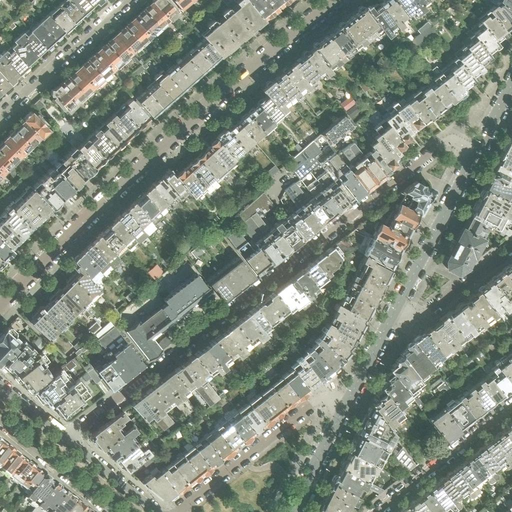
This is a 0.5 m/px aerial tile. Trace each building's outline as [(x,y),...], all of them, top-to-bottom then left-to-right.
[(79,18),(82,15),(68,0),(63,0),(58,6),(73,24),(76,24),(79,21),(79,18)] [(92,6),(86,0),(68,0),(82,15),(85,15),(89,12),(89,10),(92,6)] [(152,2),(169,20),(178,12),(168,0),(152,0),(151,1),(152,2)] [(191,1),(190,0),(171,0),(180,10),(191,1)] [(263,20),(245,0),(236,0),(235,1),(233,0),(230,0),(229,2),(227,0),(221,0),(223,2),(228,7),(248,31),(255,26),(255,27),(263,20)] [(266,17),(273,12),(263,0),(245,0),(263,20),(267,17),(266,17)] [(284,3),(280,0),(263,0),(273,12),(277,9),(284,3)] [(399,22),(406,16),(393,0),(383,0),(384,1),(380,4),(398,29),(402,26),(399,22)] [(420,12),(411,0),(393,0),(406,16),(412,12),(415,16),(420,12)] [(428,0),(411,0),(420,12),(425,9),(422,4),(428,0)] [(511,25),(511,12),(497,0),(491,0),(490,1),(492,4),(493,6),(488,10),(506,34),(511,29),(511,26),(511,25)] [(511,0),(497,0),(511,12),(511,0)] [(169,20),(152,2),(143,10),(160,29),(169,20)] [(459,9),(454,3),(450,5),(450,6),(455,12),(459,9)] [(398,29),(380,4),(379,5),(376,4),(371,8),(369,6),(365,9),(386,35),(387,37),(392,34),(398,29)] [(73,24),(58,6),(48,14),(64,32),(66,32),(70,29),(70,26),(73,24)] [(386,35),(365,9),(364,7),(363,7),(360,6),(358,9),(358,12),(353,16),(362,27),(357,31),(365,42),(370,47),(372,45),(369,42),(367,41),(373,36),(376,40),(379,41),(386,35)] [(454,13),(455,12),(450,6),(447,8),(447,9),(452,15),(454,13)] [(209,14),(213,19),(234,44),(240,38),(241,39),(249,32),(248,31),(228,7),(220,14),(221,16),(217,19),(215,18),(215,16),(216,15),(212,12),(209,14)] [(150,37),(160,29),(143,10),(134,19),(150,37)] [(481,21),(480,22),(496,42),(506,34),(488,10),(478,18),(481,21)] [(64,32),(48,14),(39,22),(55,40),(57,40),(61,37),(61,35),(64,32)] [(355,50),(365,42),(357,31),(362,27),(353,16),(344,23),(341,22),(338,24),(338,27),(355,50)] [(444,21),(440,16),(435,19),(440,25),(444,21)] [(141,46),(150,37),(134,19),(124,27),(141,46)] [(204,38),(203,38),(219,55),(219,56),(226,50),(227,51),(234,44),(213,19),(206,26),(207,28),(202,32),(201,30),(201,28),(201,27),(197,23),(194,26),(199,32),(198,34),(201,38),(202,36),(204,38)] [(55,40),(39,22),(30,31),(45,49),(48,49),(51,46),(51,43),(55,40)] [(470,30),(469,30),(488,54),(498,45),(496,42),(480,22),(470,30)] [(420,33),(423,38),(430,32),(430,33),(432,32),(436,37),(439,35),(436,32),(430,24),(420,33)] [(132,54),(141,46),(124,27),(115,36),(132,54)] [(355,50),(338,27),(327,36),(335,48),(331,51),(340,62),(355,50)] [(45,51),(45,49),(30,31),(28,29),(24,33),(23,32),(17,37),(36,57),(39,54),(42,54),(45,51)] [(463,45),(476,61),(480,66),(490,57),(488,54),(469,30),(465,34),(468,37),(461,42),(463,45)] [(423,38),(420,33),(409,43),(413,48),(424,39),(423,38)] [(122,63),(132,54),(115,36),(106,44),(122,63)] [(330,70),(340,62),(331,51),(335,48),(327,36),(318,43),(315,42),(313,45),(312,48),(311,48),(330,72),(331,71),(330,70)] [(36,57),(17,37),(13,41),(15,43),(10,48),(11,48),(28,66),(33,63),(33,60),(36,57)] [(219,55),(203,38),(194,47),(210,65),(215,60),(215,58),(219,55)] [(113,71),(122,63),(106,44),(96,52),(113,71)] [(456,57),(472,77),(482,69),(480,66),(476,61),(463,45),(453,54),(456,57)] [(205,70),(210,65),(194,47),(184,55),(199,73),(202,70),(205,70)] [(28,66),(11,48),(7,52),(5,50),(0,54),(18,75),(22,72),(24,72),(29,68),(28,66)] [(326,75),(330,72),(311,48),(308,51),(305,51),(302,53),(302,56),(302,57),(319,78),(324,74),(326,75)] [(113,71),(96,52),(87,61),(104,79),(113,71)] [(15,78),(18,75),(0,54),(0,73),(11,85),(15,81),(15,78)] [(199,73),(184,55),(174,64),(189,81),(192,81),(194,79),(195,78),(196,76),(199,73)] [(400,56),(391,63),(396,69),(405,62),(400,56)] [(314,82),(319,78),(302,57),(292,64),(304,78),(311,88),(316,84),(314,82)] [(472,77),(456,57),(446,65),(464,89),(474,81),(472,77)] [(104,79),(87,61),(77,69),(94,88),(104,79)] [(180,90),(189,81),(174,64),(165,72),(180,90)] [(306,92),(311,88),(304,78),(292,64),(288,68),(285,68),(282,70),(282,73),(280,74),(301,96),(300,94),(304,90),(306,92)] [(134,78),(144,69),(141,65),(131,74),(134,78)] [(464,89),(446,65),(445,66),(447,68),(437,76),(455,99),(464,92),(464,89)] [(85,96),(94,88),(77,69),(68,78),(85,96)] [(176,93),(180,90),(165,72),(162,69),(159,72),(152,78),(155,81),(154,82),(170,98),(172,98),(174,97),(176,95),(176,93)] [(12,86),(11,85),(0,73),(0,91),(1,93),(4,90),(7,90),(12,86)] [(296,100),(301,96),(280,74),(271,82),(290,103),(295,98),(296,100)] [(455,99),(437,76),(426,84),(444,108),(455,99)] [(75,105),(85,96),(68,78),(59,86),(75,105)] [(364,87),(370,83),(366,78),(360,83),(364,87)] [(290,103),(271,82),(268,81),(266,83),(266,87),(262,90),(266,96),(281,113),(281,112),(286,108),(285,107),(290,103)] [(167,101),(170,98),(154,82),(145,90),(161,108),(166,104),(167,101)] [(433,116),(444,108),(426,84),(415,93),(433,116)] [(75,105),(59,86),(58,85),(50,92),(53,96),(51,97),(53,99),(51,101),(54,105),(56,103),(63,110),(64,109),(67,112),(75,105)] [(161,108),(145,90),(135,99),(150,116),(154,113),(156,113),(161,108)] [(433,116),(415,93),(405,101),(422,124),(424,123),(433,116)] [(272,121),(281,113),(266,96),(257,104),(272,123),(273,122),(272,121)] [(345,110),(355,103),(350,96),(340,104),(345,110)] [(408,136),(412,133),(392,108),(391,106),(389,103),(386,99),(384,97),(382,98),(385,103),(382,105),(387,112),(390,116),(384,120),(385,122),(403,144),(410,138),(408,136)] [(119,109),(139,130),(144,125),(144,122),(148,118),(130,98),(119,109)] [(420,124),(422,124),(405,101),(403,99),(399,103),(397,101),(391,106),(392,108),(412,133),(416,130),(414,128),(420,124)] [(44,105),(39,100),(34,104),(38,110),(44,105)] [(272,123),(257,104),(253,107),(247,113),(263,131),(272,123)] [(139,130),(119,109),(113,114),(108,118),(126,138),(130,135),(133,135),(139,130)] [(23,121),(40,138),(49,129),(46,126),(48,124),(41,117),(43,115),(39,111),(37,113),(35,115),(31,111),(22,120),(23,121)] [(320,134),(328,144),(353,125),(344,112),(320,134)] [(263,131),(247,113),(240,119),(237,121),(252,140),(263,131)] [(122,142),(126,138),(108,118),(97,128),(115,148),(119,148),(122,145),(122,142)] [(31,147),(40,138),(23,121),(19,124),(16,125),(14,129),(31,147)] [(242,149),(252,140),(237,121),(227,130),(242,149)] [(375,131),(376,132),(396,156),(399,153),(398,151),(405,146),(403,144),(385,122),(380,126),(378,124),(373,128),(375,131)] [(111,152),(115,148),(97,128),(86,138),(106,160),(111,155),(111,152)] [(31,147),(14,129),(13,130),(10,131),(8,135),(5,138),(22,156),(24,158),(27,154),(26,153),(31,147)] [(242,149),(227,130),(217,139),(236,161),(245,152),(242,149)] [(371,148),(367,151),(384,173),(388,169),(395,163),(393,160),(396,157),(396,156),(376,132),(370,137),(372,140),(368,143),(371,148)] [(349,202),(364,191),(346,167),(328,144),(320,134),(309,143),(305,146),(318,163),(328,175),(349,202)] [(298,152),(305,146),(309,143),(304,138),(303,136),(294,144),(299,150),(297,152),(298,152)] [(22,156),(5,138),(0,142),(0,151),(13,165),(22,156)] [(106,160),(86,138),(80,144),(77,140),(75,142),(71,138),(68,141),(72,145),(73,147),(93,168),(97,165),(101,165),(106,160)] [(236,161),(217,139),(207,148),(225,170),(236,161)] [(511,140),(509,139),(502,152),(511,156),(511,140)] [(262,147),(256,141),(254,142),(260,149),(262,147)] [(384,173),(367,151),(362,155),(351,142),(346,146),(357,160),(374,183),(378,179),(385,174),(384,173)] [(339,210),(318,183),(308,171),(318,163),(305,146),(298,152),(295,155),(289,161),(286,163),(291,171),(289,173),(295,180),(298,178),(301,181),(304,185),(312,196),(329,218),(339,210)] [(357,160),(346,146),(341,150),(342,151),(341,152),(351,164),(346,167),(364,191),(370,186),(374,183),(357,160)] [(93,168),(73,147),(63,157),(83,178),(87,174),(90,175),(93,172),(93,168)] [(227,173),(225,170),(207,148),(196,158),(215,180),(217,181),(222,177),(232,186),(236,183),(236,182),(227,173)] [(13,165),(0,151),(0,169),(4,174),(13,165)] [(511,156),(502,152),(496,164),(511,172),(511,156)] [(79,182),(83,178),(63,157),(52,167),(74,190),(79,186),(79,182)] [(215,180),(196,158),(186,167),(210,195),(214,191),(210,185),(215,180)] [(511,172),(496,164),(490,175),(511,186),(511,172)] [(69,195),(74,190),(52,167),(41,177),(62,198),(66,195),(69,195)] [(186,167),(176,177),(189,192),(188,192),(194,199),(205,190),(210,195),(186,167)] [(189,192),(176,177),(169,169),(159,178),(176,196),(180,200),(188,192),(189,192)] [(269,178),(274,173),(270,169),(265,174),(269,178)] [(227,173),(236,182),(238,180),(230,170),(227,173)] [(339,210),(349,202),(328,175),(318,183),(339,210)] [(511,186),(490,175),(483,188),(510,202),(511,198),(511,186)] [(264,182),(259,176),(254,180),(259,186),(264,182)] [(62,198),(41,177),(31,187),(30,188),(50,209),(52,208),(55,208),(58,206),(58,202),(62,198)] [(174,197),(176,196),(159,178),(151,185),(167,204),(174,197)] [(298,178),(295,180),(291,183),(288,185),(301,202),(304,200),(306,198),(304,194),(296,185),(301,181),(298,178)] [(405,206),(420,214),(431,193),(429,188),(416,181),(400,193),(409,197),(405,206)] [(47,212),(50,209),(30,188),(31,187),(29,185),(24,190),(25,191),(19,196),(43,220),(48,215),(47,212)] [(167,204),(151,185),(147,189),(142,194),(158,212),(167,204)] [(310,233),(320,225),(303,204),(301,202),(288,185),(283,190),(284,191),(280,200),(286,213),(288,216),(293,211),(310,233)] [(511,210),(511,202),(510,202),(483,188),(476,201),(508,218),(511,210)] [(255,212),(260,209),(270,200),(264,192),(262,192),(234,218),(240,224),(240,225),(248,219),(255,212)] [(158,212),(142,194),(134,202),(150,220),(154,225),(162,216),(158,212)] [(38,226),(43,220),(19,196),(13,202),(12,201),(8,205),(31,229),(35,225),(38,226)] [(320,225),(329,218),(312,196),(303,204),(320,225)] [(270,200),(260,209),(263,214),(273,206),(274,205),(270,200)] [(505,223),(508,218),(476,201),(469,215),(488,225),(505,234),(508,235),(511,231),(505,227),(506,224),(505,223)] [(149,220),(150,220),(134,202),(125,210),(141,228),(146,233),(154,225),(149,220)] [(415,224),(420,214),(405,206),(399,203),(398,203),(395,209),(392,208),(384,224),(406,236),(413,223),(415,224)] [(31,229),(8,205),(4,210),(4,211),(0,215),(0,217),(23,241),(28,236),(27,233),(31,229)] [(141,228),(125,210),(116,218),(132,236),(141,228)] [(305,237),(310,233),(293,211),(288,216),(282,220),(299,242),(305,237)] [(279,257),(289,249),(272,228),(264,234),(262,232),(267,227),(255,212),(248,219),(262,236),(279,257)] [(481,238),(488,225),(469,215),(462,228),(481,238)] [(17,246),(23,241),(0,217),(0,238),(10,249),(14,245),(17,246)] [(137,242),(132,236),(116,218),(107,227),(123,245),(128,250),(137,242)] [(270,265),(279,257),(262,236),(248,219),(240,225),(251,240),(270,265)] [(289,249),(299,242),(282,220),(276,225),(275,223),(271,227),(272,228),(289,249)] [(405,237),(406,236),(384,224),(378,221),(374,229),(375,231),(373,235),(364,230),(363,233),(369,236),(398,252),(400,247),(403,246),(406,240),(406,237),(405,237)] [(122,246),(123,245),(107,227),(99,235),(114,253),(122,246)] [(256,275),(270,265),(251,240),(247,243),(236,228),(226,236),(238,252),(256,275)] [(462,228),(453,246),(465,252),(464,252),(472,256),(473,257),(482,239),(481,238),(462,228)] [(199,239),(204,235),(200,231),(196,235),(199,239)] [(209,237),(215,244),(219,240),(213,234),(209,237)] [(114,253),(99,235),(90,243),(106,261),(113,254),(114,253)] [(397,253),(398,252),(369,236),(365,243),(367,247),(365,251),(363,254),(364,255),(374,260),(389,268),(392,263),(395,262),(398,256),(398,253),(397,253)] [(211,247),(215,244),(209,237),(205,240),(211,247)] [(0,257),(2,260),(5,257),(8,257),(11,253),(12,250),(10,249),(0,238),(0,257)] [(342,261),(349,247),(343,244),(338,241),(331,247),(313,262),(325,277),(331,272),(329,270),(336,264),(339,259),(342,261)] [(106,261),(90,243),(82,252),(97,269),(106,261)] [(194,249),(200,256),(204,252),(198,246),(194,249)] [(465,252),(453,246),(445,261),(446,268),(457,274),(466,268),(466,267),(465,266),(467,264),(472,256),(464,252),(465,252)] [(200,256),(194,249),(190,252),(196,259),(200,256)] [(94,272),(97,269),(82,252),(73,260),(73,261),(76,264),(75,264),(100,293),(102,292),(92,282),(98,277),(94,272)] [(364,255),(357,268),(385,282),(391,271),(373,261),(374,260),(364,255)] [(229,262),(246,283),(254,277),(237,256),(229,262)] [(238,289),(246,283),(229,262),(222,268),(238,289)] [(325,277),(313,262),(302,270),(316,287),(325,280),(326,282),(329,286),(331,283),(327,278),(326,279),(325,277)] [(511,262),(503,270),(511,281),(511,262)] [(93,301),(100,293),(75,264),(72,267),(76,271),(71,276),(93,301)] [(159,268),(150,276),(154,280),(163,272),(159,268)] [(238,289),(222,268),(214,274),(231,295),(238,289)] [(385,282),(357,268),(351,281),(378,295),(385,282)] [(318,290),(316,287),(302,270),(288,281),(295,291),(300,287),(304,291),(309,298),(318,290)] [(511,281),(503,270),(490,280),(507,302),(511,298),(511,281)] [(167,326),(210,292),(205,286),(206,285),(196,272),(161,299),(164,303),(141,322),(139,320),(125,331),(148,360),(170,343),(165,336),(159,341),(160,342),(157,344),(151,336),(158,330),(160,333),(168,327),(167,326)] [(231,295),(214,274),(206,280),(223,302),(231,295)] [(93,301),(71,276),(66,281),(66,284),(64,287),(84,309),(90,315),(92,317),(93,318),(94,317),(92,315),(95,312),(88,305),(93,301)] [(511,308),(507,302),(490,280),(489,280),(483,285),(480,288),(478,290),(495,312),(500,308),(503,311),(506,312),(511,308)] [(288,281),(273,293),(288,312),(289,312),(297,306),(302,311),(304,310),(313,303),(309,298),(304,291),(300,287),(295,291),(288,281)] [(372,307),(378,295),(351,281),(345,293),(372,307)] [(83,310),(84,309),(64,287),(61,289),(59,289),(54,294),(75,316),(79,311),(81,312),(83,310)] [(495,312),(478,290),(477,291),(478,291),(474,294),(472,294),(466,299),(467,300),(485,323),(497,314),(495,312)] [(268,297),(264,300),(279,319),(288,312),(273,293),(268,297)] [(365,319),(372,307),(345,293),(339,304),(338,305),(364,319),(365,319)] [(75,316),(54,294),(49,299),(49,301),(47,304),(68,326),(72,322),(70,320),(75,316)] [(279,319),(264,300),(260,303),(254,308),(268,325),(272,321),(274,323),(279,319)] [(475,331),(485,323),(467,300),(463,303),(461,303),(456,306),(475,331)] [(116,309),(118,313),(127,305),(125,301),(116,309)] [(364,319),(338,305),(339,304),(336,303),(333,309),(336,310),(332,317),(333,317),(332,317),(358,331),(359,330),(361,328),(362,327),(362,324),(362,323),(364,319)] [(68,326),(47,304),(44,307),(41,306),(36,312),(57,333),(63,328),(64,329),(68,326)] [(464,339),(475,331),(456,306),(456,309),(453,311),(450,311),(445,315),(464,339)] [(268,325),(254,308),(248,313),(248,312),(244,315),(262,338),(266,335),(264,332),(269,327),(268,325)] [(54,336),(57,333),(36,312),(31,317),(32,319),(29,322),(51,343),(56,338),(54,336)] [(262,338),(244,315),(241,318),(235,323),(249,343),(253,340),(256,343),(262,338)] [(458,344),(464,339),(445,315),(439,320),(439,322),(436,325),(455,350),(460,346),(458,344)] [(101,326),(99,324),(93,318),(92,317),(89,320),(97,328),(97,330),(101,326)] [(358,332),(358,331),(332,317),(329,323),(327,322),(324,327),(351,344),(355,338),(357,336),(358,335),(358,332)] [(504,325),(498,317),(496,319),(502,326),(504,325)] [(102,346),(107,352),(109,351),(128,376),(143,364),(113,327),(112,326),(109,321),(100,330),(104,335),(97,340),(102,346)] [(249,343),(235,323),(228,329),(228,328),(224,331),(242,354),(246,351),(243,348),(249,343)] [(455,350),(436,325),(431,328),(429,328),(423,332),(424,333),(444,358),(451,353),(453,355),(455,354),(453,352),(455,350)] [(0,364),(11,353),(7,350),(13,346),(8,342),(14,336),(15,335),(15,332),(10,327),(7,328),(2,332),(0,334),(0,364)] [(352,345),(351,344),(324,327),(322,331),(323,332),(319,337),(342,358),(348,351),(347,350),(352,345)] [(236,359),(242,354),(224,331),(220,334),(214,339),(229,359),(233,356),(236,359)] [(87,339),(81,333),(78,336),(84,342),(87,339)] [(445,359),(444,358),(424,333),(420,335),(412,341),(413,341),(431,365),(437,361),(439,363),(445,359)] [(34,376),(45,368),(42,364),(44,363),(37,354),(38,354),(30,346),(28,348),(22,342),(14,336),(8,342),(13,346),(7,350),(11,353),(0,364),(0,365),(5,370),(8,370),(12,374),(12,376),(16,381),(20,382),(22,380),(31,373),(34,376)] [(39,351),(46,344),(39,337),(32,344),(39,351)] [(337,364),(342,358),(319,337),(318,337),(314,341),(315,343),(311,348),(332,371),(332,370),(337,366),(337,364)] [(229,359),(214,339),(208,345),(207,344),(204,347),(222,370),(227,366),(224,362),(229,359)] [(389,370),(390,371),(411,398),(418,392),(416,389),(423,384),(422,382),(429,376),(426,372),(432,367),(431,365),(413,341),(407,346),(407,349),(400,354),(400,355),(401,356),(395,360),(395,363),(391,366),(392,367),(389,370)] [(122,381),(128,376),(109,351),(107,352),(102,346),(97,350),(102,356),(101,356),(103,358),(122,381)] [(222,370),(204,347),(194,355),(209,374),(214,371),(217,374),(222,370)] [(332,371),(311,348),(306,352),(307,353),(301,357),(304,360),(319,381),(322,380),(322,381),(325,378),(326,375),(332,371)] [(511,348),(503,355),(511,366),(511,348)] [(199,383),(215,404),(218,401),(220,400),(208,384),(208,380),(206,377),(209,374),(194,355),(183,363),(199,383)] [(511,366),(503,355),(499,359),(497,357),(493,361),(492,361),(511,385),(511,384),(511,366)] [(46,404),(70,385),(64,378),(66,377),(63,373),(73,365),(78,360),(75,356),(67,363),(51,376),(31,392),(34,396),(36,394),(43,403),(46,404)] [(315,384),(319,381),(304,360),(301,357),(300,356),(294,360),(296,362),(290,367),(291,368),(309,389),(311,389),(315,387),(314,386),(315,384)] [(111,390),(122,381),(103,358),(92,366),(111,390)] [(511,386),(492,361),(490,358),(488,360),(493,366),(491,368),(492,370),(487,375),(504,396),(508,392),(509,390),(511,386)] [(215,404),(199,383),(183,363),(179,366),(172,372),(188,391),(192,388),(195,392),(199,392),(209,405),(211,407),(214,405),(215,404)] [(31,392),(51,376),(45,368),(34,376),(31,373),(22,380),(25,384),(24,385),(30,393),(31,392)] [(309,389),(291,368),(280,377),(297,398),(300,398),(304,395),(303,395),(304,393),(308,389),(309,389)] [(411,398),(390,371),(386,375),(386,377),(384,379),(385,380),(382,382),(380,387),(382,390),(403,416),(406,414),(400,407),(411,398)] [(172,372),(162,380),(190,413),(196,408),(185,395),(189,392),(188,391),(172,372)] [(448,385),(458,377),(454,372),(443,380),(444,381),(448,385)] [(70,385),(46,404),(50,408),(54,405),(56,409),(56,412),(59,416),(62,416),(63,417),(64,416),(66,418),(68,418),(70,417),(71,415),(69,413),(87,398),(81,391),(84,388),(80,382),(88,376),(85,373),(70,385)] [(499,400),(504,396),(487,375),(477,382),(492,402),(495,399),(496,400),(499,400)] [(297,398),(280,377),(269,385),(286,407),(289,406),(289,407),(293,404),(292,404),(293,401),(297,398)] [(190,413),(162,380),(152,388),(169,408),(174,404),(185,416),(190,413)] [(448,385),(444,381),(442,383),(441,384),(446,390),(449,388),(448,385)] [(492,402),(477,382),(467,390),(482,409),(485,407),(486,407),(489,408),(492,405),(493,402),(492,402)] [(275,415),(259,394),(252,385),(250,387),(257,395),(248,402),(264,424),(267,424),(270,421),(271,418),(275,415)] [(283,410),(286,407),(269,385),(259,394),(275,415),(276,417),(281,413),(280,412),(283,410)] [(164,412),(169,408),(152,388),(141,396),(168,427),(173,423),(164,412)] [(403,416),(382,390),(376,394),(376,396),(375,397),(376,398),(373,401),(374,402),(371,405),(395,435),(397,432),(392,425),(403,416)] [(483,410),(482,409),(467,390),(457,398),(472,417),(475,415),(479,415),(482,413),(483,410)] [(168,427),(141,396),(138,399),(130,405),(148,424),(153,420),(163,431),(164,430),(167,435),(171,431),(168,427)] [(472,417),(457,398),(445,407),(451,415),(454,413),(456,416),(452,419),(459,428),(463,424),(467,424),(471,422),(471,418),(472,417)] [(260,427),(264,424),(248,402),(237,411),(253,433),(256,432),(256,433),(260,430),(259,430),(260,427)] [(387,450),(395,435),(371,405),(370,406),(365,415),(360,426),(356,434),(387,450)] [(249,436),(253,433),(237,411),(234,408),(229,412),(228,411),(224,415),(223,416),(226,420),(242,441),(245,441),(248,439),(248,438),(249,436)] [(458,428),(459,428),(452,419),(443,408),(442,409),(443,411),(432,420),(430,418),(429,420),(434,426),(445,441),(460,430),(458,428)] [(103,450),(126,432),(122,427),(120,425),(122,423),(121,421),(125,418),(126,417),(122,411),(91,436),(90,436),(90,440),(94,445),(96,443),(101,450),(102,449),(103,450)] [(242,442),(242,441),(226,420),(219,425),(215,420),(211,424),(215,429),(231,450),(235,447),(236,447),(237,446),(238,446),(239,445),(240,444),(241,443),(242,442)] [(511,424),(511,425),(511,424),(508,427),(506,427),(503,429),(502,431),(511,444),(511,424)] [(116,461),(139,443),(138,442),(133,436),(138,431),(133,426),(126,432),(103,450),(107,455),(108,454),(114,461),(115,459),(116,461)] [(434,426),(427,431),(435,441),(432,443),(427,447),(432,452),(436,449),(441,445),(445,441),(434,426)] [(231,450),(215,429),(204,437),(220,459),(224,455),(227,455),(230,453),(231,450)] [(511,444),(502,431),(501,432),(499,433),(496,435),(495,437),(492,440),(497,446),(496,448),(498,451),(503,450),(506,455),(506,457),(511,464),(511,444)] [(387,450),(356,434),(355,435),(352,442),(351,442),(347,451),(349,452),(378,466),(383,456),(385,453),(387,454),(389,452),(387,450)] [(122,465),(127,471),(137,463),(147,455),(150,452),(156,447),(151,442),(146,436),(138,442),(139,443),(116,461),(121,466),(122,465)] [(219,461),(220,459),(204,437),(193,446),(209,467),(213,464),(216,464),(219,461)] [(511,469),(511,464),(506,457),(506,455),(503,450),(498,451),(496,448),(497,446),(492,440),(489,442),(486,443),(484,445),(483,447),(499,468),(503,465),(506,467),(509,468),(510,466),(511,469)] [(0,466),(14,450),(9,445),(6,446),(2,443),(0,445),(0,466)] [(432,452),(427,447),(426,447),(424,444),(416,450),(424,459),(432,452)] [(209,467),(193,446),(182,454),(198,476),(202,473),(205,472),(205,473),(208,470),(209,467)] [(415,465),(402,447),(394,457),(409,470),(415,465)] [(499,468),(483,447),(482,448),(480,448),(477,450),(476,452),(473,454),(478,460),(481,460),(483,463),(481,467),(484,472),(486,471),(493,480),(496,477),(497,475),(494,472),(499,468)] [(423,459),(415,448),(409,453),(417,464),(423,459)] [(0,468),(9,475),(23,459),(20,456),(19,454),(14,450),(0,466),(0,468)] [(388,472),(378,466),(349,452),(345,459),(344,460),(342,460),(340,465),(341,467),(370,482),(375,472),(376,473),(378,470),(386,475),(388,472)] [(198,476),(182,454),(171,463),(187,484),(191,482),(194,479),(198,476)] [(490,482),(493,480),(486,471),(484,472),(481,467),(483,463),(481,460),(478,460),(473,454),(470,457),(468,457),(465,459),(464,461),(463,462),(480,483),(485,479),(487,482),(490,482)] [(9,475),(20,484),(35,466),(29,462),(26,462),(23,459),(9,475)] [(480,483),(463,462),(461,462),(458,465),(458,466),(454,469),(459,476),(458,478),(460,481),(465,480),(468,484),(467,486),(474,495),(477,492),(478,490),(476,487),(480,483)] [(137,463),(127,471),(131,475),(141,467),(137,463)] [(186,487),(187,484),(171,463),(160,472),(176,493),(180,490),(183,490),(186,487)] [(20,484),(29,491),(42,475),(39,472),(39,470),(35,466),(20,484)] [(384,490),(370,482),(341,467),(337,475),(335,474),(330,483),(360,498),(365,489),(366,487),(368,489),(372,491),(379,494),(384,490)] [(471,497),(474,495),(467,486),(468,484),(465,480),(460,481),(458,478),(459,476),(454,469),(451,472),(449,472),(446,474),(445,476),(444,477),(461,498),(466,494),(468,497),(471,497)] [(176,493),(160,472),(153,478),(151,475),(143,480),(139,476),(137,479),(141,482),(158,497),(161,499),(164,500),(167,497),(169,499),(172,498),(175,496),(176,493)] [(35,506),(54,483),(53,481),(50,478),(49,478),(47,478),(43,474),(42,475),(29,491),(26,495),(24,493),(20,498),(22,500),(22,499),(23,499),(24,497),(35,506)] [(457,501),(461,498),(444,477),(442,477),(440,479),(439,481),(436,484),(441,490),(443,490),(446,492),(444,496),(447,500),(449,500),(456,509),(458,511),(460,509),(461,509),(459,507),(459,504),(457,501)] [(3,488),(9,480),(7,478),(1,486),(3,488)] [(54,483),(35,506),(30,511),(47,511),(64,492),(64,491),(62,488),(58,486),(54,483)] [(360,498),(330,483),(315,511),(348,511),(346,511),(350,504),(355,506),(360,498)] [(456,509),(449,500),(447,500),(444,496),(446,492),(443,490),(441,490),(436,484),(433,486),(431,486),(428,488),(428,490),(427,491),(444,511),(448,508),(451,511),(453,511),(456,509)] [(443,511),(444,511),(427,491),(426,491),(424,491),(422,493),(421,495),(418,497),(423,504),(426,504),(428,506),(426,511),(427,511),(443,511)] [(65,511),(75,500),(72,496),(68,495),(64,492),(47,511),(65,511)] [(511,511),(511,502),(509,499),(506,501),(501,495),(498,496),(510,510),(510,511),(511,511)] [(427,511),(426,511),(428,506),(426,504),(423,504),(418,497),(415,500),(413,500),(411,502),(410,504),(409,505),(414,511),(427,511)] [(65,511),(82,511),(85,508),(85,507),(84,506),(83,505),(82,505),(81,504),(80,504),(79,503),(75,500),(65,511)]
